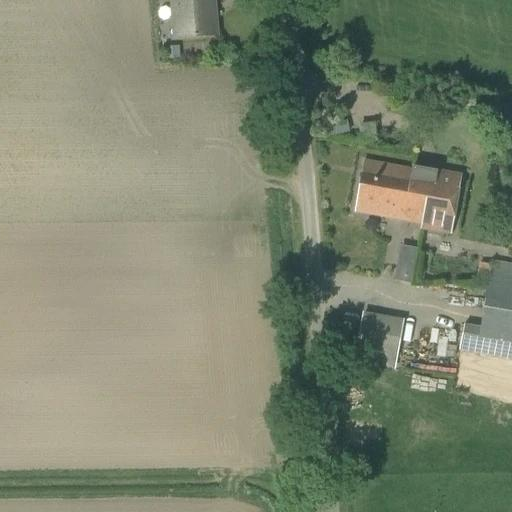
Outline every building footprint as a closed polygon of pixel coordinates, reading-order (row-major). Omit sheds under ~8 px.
[(170,0),(173,40),(217,36),(215,12),(210,12),(209,0),(170,0)] [(361,140),(378,139),(377,123),(360,125),(361,140)] [(409,188),(413,170),(362,161),(354,210),(422,223),(422,222),(423,222),(427,200),(418,198),(419,190),(409,188)] [(422,222),(422,223),(424,223),(423,227),(449,232),(459,176),(413,168),(413,170),(409,188),(419,190),(418,198),(427,200),(423,222),(422,222)] [(399,246),(396,282),(415,283),(418,247),(399,246)] [(484,308),(511,312),(511,266),(493,263),(484,308)] [(511,359),(511,312),(484,308),(480,328),(463,325),(459,350),(511,359)] [(393,367),(401,321),(362,314),(354,360),(393,367)]
